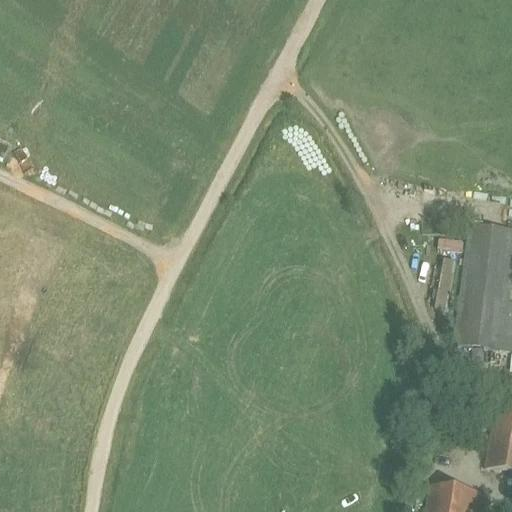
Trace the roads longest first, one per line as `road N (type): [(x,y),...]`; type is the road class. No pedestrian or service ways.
road 1 (track): [(317,0),(143,328),(103,433),(92,511)]
road 2 (track): [(177,264),(0,177)]
